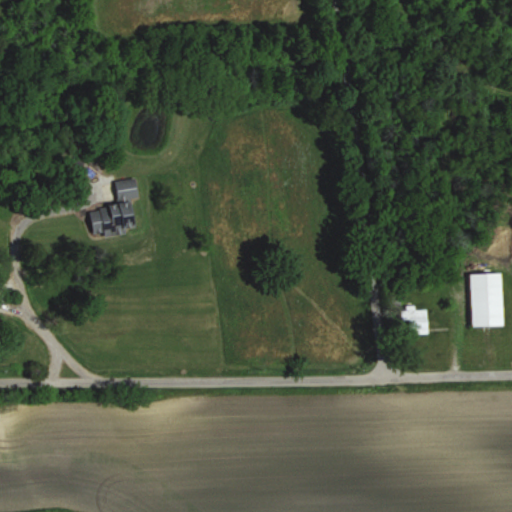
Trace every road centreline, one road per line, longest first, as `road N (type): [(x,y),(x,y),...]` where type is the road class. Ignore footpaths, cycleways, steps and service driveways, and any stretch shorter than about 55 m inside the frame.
road 1 (residential): [(511,364),(0,381)]
road 2 (residential): [(393,368),(336,0)]
